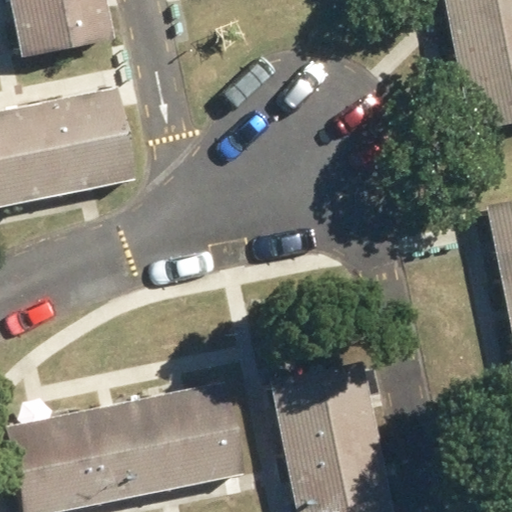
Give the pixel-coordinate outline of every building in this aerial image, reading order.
[(96,0),(2,0),(15,58),(104,39),(96,0)] [(511,0),(438,0),(465,130),(511,120),(511,0)] [(104,91),(0,111),(0,206),(123,182),(104,91)] [(511,196),(478,204),(511,363),(511,196)] [(382,511),(349,355),(260,373),(288,511),(382,511)] [(219,383),(0,426),(0,449),(12,511),(48,511),(237,474),(219,383)]
